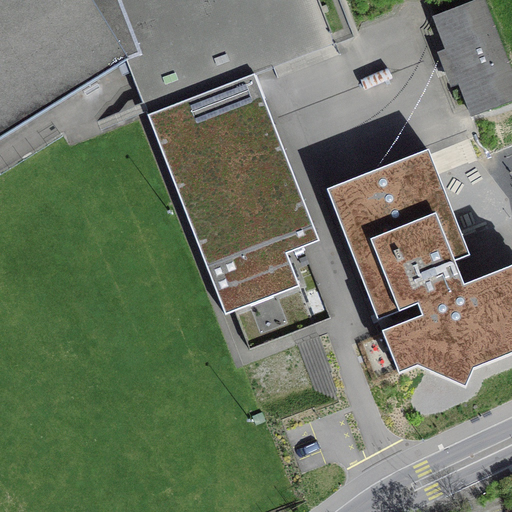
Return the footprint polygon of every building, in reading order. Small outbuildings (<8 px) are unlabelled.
[(0,0),(0,140),(127,62),(148,115),(255,74),(255,75),(337,44),(319,0),(0,0)] [(511,71),(483,0),(479,0),(434,18),(473,115),(511,99),(511,71)] [(314,227),(255,75),(255,74),(148,115),(225,315),(251,305),(248,297),(297,279),(282,240),(314,227)] [(462,163),(478,158),(472,137),(456,142),(462,163)] [(470,257),(429,151),(329,191),(377,322),(418,306),(423,317),(383,332),(399,374),(417,367),(466,388),(474,370),(511,355),(511,267),(464,286),(455,263),(470,257)]
